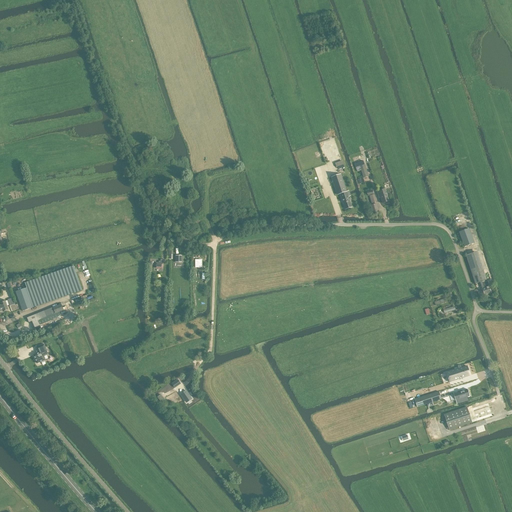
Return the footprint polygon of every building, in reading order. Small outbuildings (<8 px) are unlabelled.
[(364,165),(356,167),(357,172),(361,170),(364,178),(368,176),(364,165)] [(348,197),(350,196),(349,191),(346,192),(340,174),(331,177),(337,195),(340,194),(345,209),(352,207),(348,197)] [(381,198),(383,204),(389,201),(385,189),(377,192),(379,198),(381,198)] [(376,204),(370,206),(373,213),(379,212),(376,204)] [(469,229),(459,232),(464,246),(474,243),(469,229)] [(466,255),(475,284),(480,282),(481,284),(484,295),(491,293),(487,282),(485,282),(484,281),(475,252),(466,255)] [(27,288),(23,290),(16,292),(22,311),(52,301),(71,295),(82,291),(74,266),(45,276),(38,278),(25,283),(27,288)] [(0,312),(8,310),(6,301),(0,302),(0,312)] [(36,331),(41,329),(63,321),(60,312),(64,310),(62,304),(53,308),(27,318),(29,323),(32,321),(36,331)] [(39,353),(34,355),(37,363),(41,362),(42,363),(45,362),(45,360),(46,360),(44,356),(48,354),(44,344),(36,348),(37,351),(39,350),(39,353)] [(459,369),(446,373),(449,382),(470,375),(467,366),(461,368),(460,365),(458,366),(459,369)] [(188,381),(184,377),(178,382),(180,384),(181,383),(183,385),(188,381)] [(453,394),(449,395),(451,401),(455,400),(455,401),(456,400),(457,403),(468,400),(467,397),(470,396),(467,389),(453,394)] [(430,394),(415,399),(417,407),(432,402),(441,399),(438,392),(430,394)] [(449,430),(477,421),(492,416),(488,403),(473,408),(472,405),(444,414),(449,430)]
